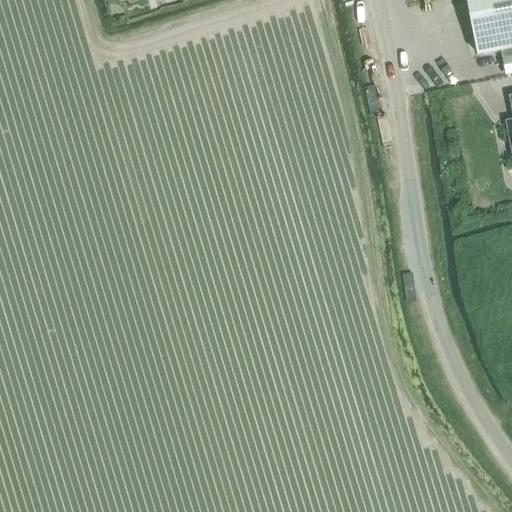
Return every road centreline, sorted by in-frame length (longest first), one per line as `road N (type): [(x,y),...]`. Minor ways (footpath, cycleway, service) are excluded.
road 1 (unclassified): [(511,460),(467,395),(438,328),(374,0)]
road 2 (track): [(83,1),(97,40),(114,49),(265,0)]
